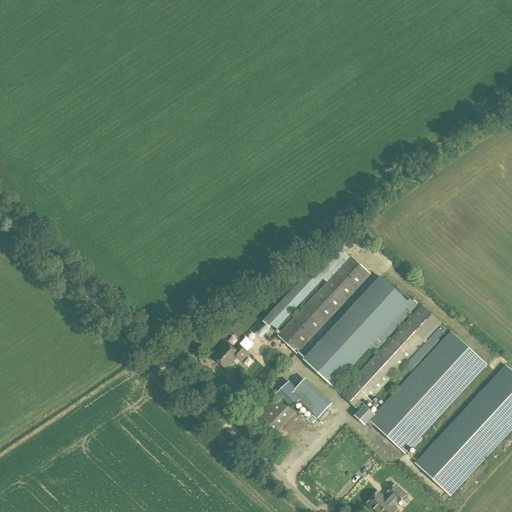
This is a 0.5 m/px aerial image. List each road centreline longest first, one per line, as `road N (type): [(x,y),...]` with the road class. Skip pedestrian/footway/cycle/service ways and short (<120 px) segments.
road 1 (track): [(0,213),(223,424)]
road 2 (unclassified): [(315,511),(223,424)]
